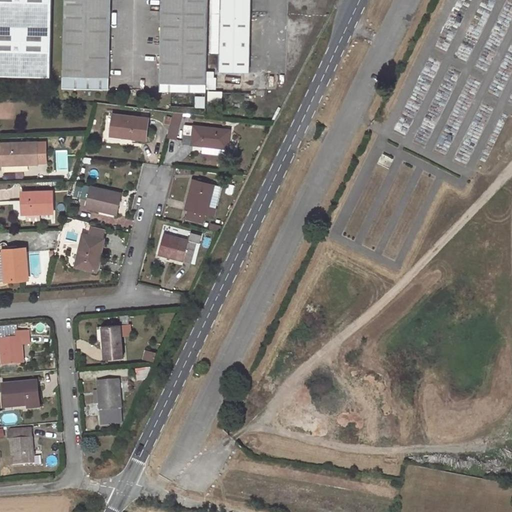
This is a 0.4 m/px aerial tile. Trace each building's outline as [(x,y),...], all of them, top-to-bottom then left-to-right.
[(0,0),(0,75),(52,77),(53,0),(0,0)] [(110,78),(111,0),(65,0),(63,77),(110,78)] [(162,0),(161,83),(206,84),(208,0),(162,0)] [(250,0),(213,0),(212,71),(249,72),(250,0)] [(113,114),(110,135),(147,139),(149,118),(113,114)] [(172,122),(168,137),(176,140),(180,125),(172,122)] [(185,125),(183,143),(203,145),(228,148),(230,130),(185,125)] [(46,141),(1,143),(1,164),(38,163),(38,161),(46,161),(46,141)] [(203,145),(203,152),(227,155),(228,148),(203,145)] [(216,209),(209,207),(215,184),(194,178),(186,209),(190,210),(205,214),(214,217),(216,209)] [(88,200),(87,207),(117,214),(122,193),(84,184),(81,198),(88,200)] [(52,190),(22,191),(23,213),(53,212),(52,190)] [(190,210),(188,218),(204,223),(205,214),(190,210)] [(90,226),(88,235),(104,238),(106,230),(90,226)] [(83,234),(76,266),(95,270),(99,255),(100,255),(104,239),(104,238),(88,235),(83,234)] [(164,234),(159,255),(192,263),(198,243),(164,234)] [(26,247),(3,249),(3,251),(0,252),(0,251),(0,281),(29,279),(26,247)] [(121,324),(102,326),(105,359),(124,357),(121,324)] [(23,355),(23,344),(30,343),(29,330),(16,331),(17,337),(0,338),(2,363),(23,362),(22,355),(23,355)] [(101,402),(100,402),(100,409),(122,408),(119,380),(98,381),(99,395),(100,395),(101,402)] [(31,382),(3,384),(4,404),(28,401),(28,405),(28,408),(40,407),(38,387),(31,388),(31,382)] [(32,430),(12,431),(13,439),(11,439),(13,465),(33,463),(33,456),(34,455),(32,430)]
